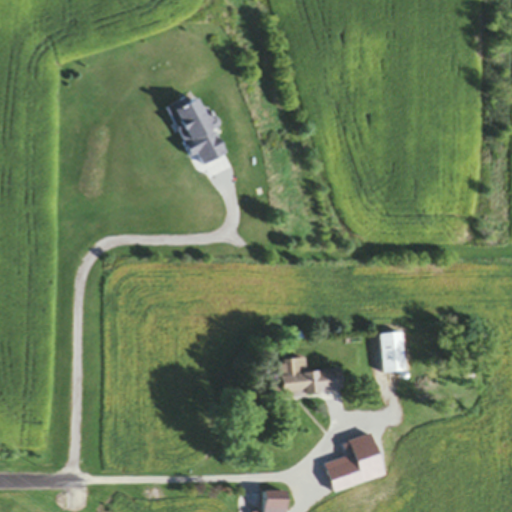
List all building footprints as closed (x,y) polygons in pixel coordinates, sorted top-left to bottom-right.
[(224,159),(201,97),(169,109),(188,160),(198,156),(203,167),(224,159)] [(378,338),(382,377),(404,374),(400,335),(378,338)] [(279,363),(282,399),(342,394),(340,372),(296,376),(295,362),(279,363)] [(355,444),(382,444),(382,430),(355,430),(355,444)] [(264,511),(286,511),(286,503),(264,503),(264,511)]
